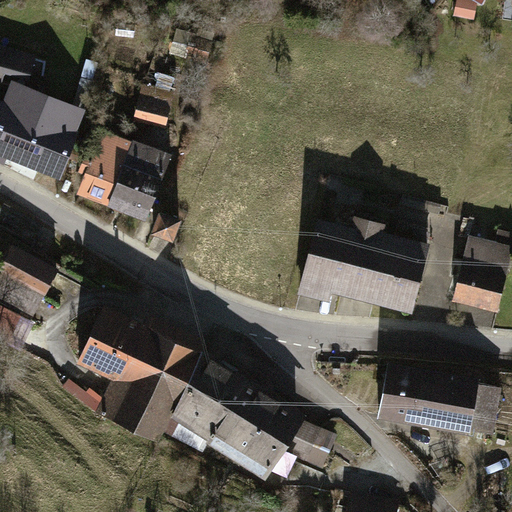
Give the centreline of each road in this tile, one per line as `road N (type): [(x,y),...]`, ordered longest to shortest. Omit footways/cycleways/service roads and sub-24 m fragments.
road 1 (tertiary): [(272,327),(202,304),(0,183)]
road 2 (residential): [(450,511),(272,327)]
road 3 (tertiary): [(511,353),(272,327)]
